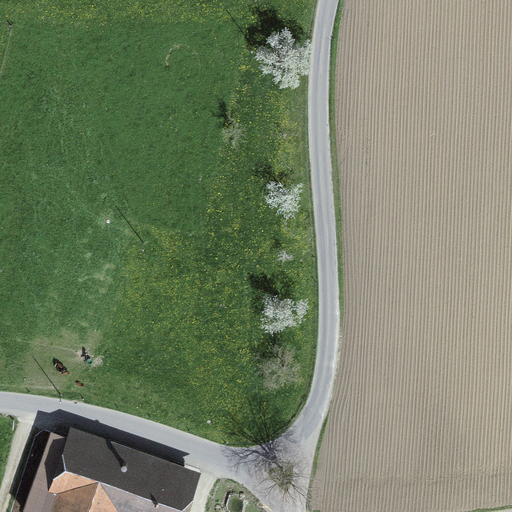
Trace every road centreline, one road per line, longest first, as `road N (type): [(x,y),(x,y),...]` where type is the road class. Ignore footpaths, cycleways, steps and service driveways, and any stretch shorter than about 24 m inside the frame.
road 1 (unclassified): [(328,0),(317,104),(330,308),(309,425)]
road 2 (unclassified): [(223,459),(115,420),(0,400)]
